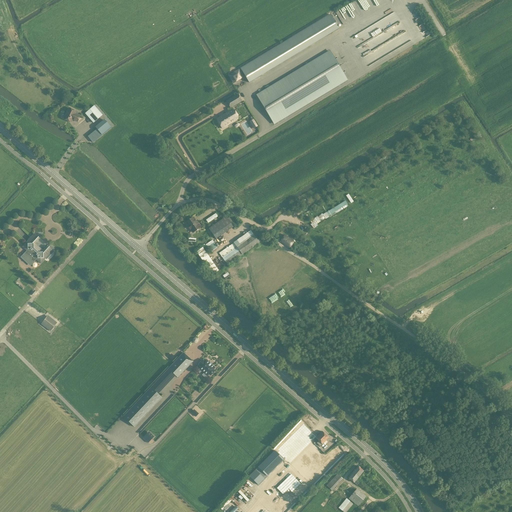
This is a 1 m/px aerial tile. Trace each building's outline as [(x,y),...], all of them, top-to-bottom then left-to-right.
[(331,15),(241,69),(249,83),(339,28),(331,15)] [(355,47),(361,45),(359,38),(357,39),(356,36),(352,37),(355,47)] [(346,80),(329,52),(257,96),(274,124),(346,80)] [(233,84),(238,90),(247,85),(243,78),(233,84)] [(242,101),(238,94),(227,101),(231,108),(242,101)] [(103,115),(94,105),(85,114),(93,123),(103,115)] [(71,122),(72,119),(77,122),(80,116),(75,114),(76,112),(69,108),(64,118),(71,122)] [(238,119),(232,110),(216,119),(222,129),(227,125),(226,123),(232,119),(234,121),(238,119)] [(253,119),(249,121),(253,128),(257,126),(253,119)] [(88,136),(89,136),(90,138),(93,142),(94,142),(99,138),(102,135),(97,129),(88,136)] [(329,217),(349,206),(345,201),(326,212),(329,217)] [(317,224),(325,217),(321,212),(313,220),(317,224)] [(216,214),(205,219),(207,222),(218,218),(216,214)] [(201,227),(198,223),(197,223),(193,217),(186,223),(188,226),(190,229),(193,232),(201,227)] [(216,239),(233,227),(226,217),(209,229),(216,239)] [(227,265),(242,255),(259,243),(251,231),(233,243),(234,243),(219,253),(227,265)] [(53,251),(52,250),(54,248),(50,245),(49,247),(48,246),(42,252),(34,244),(40,238),(38,237),(39,237),(37,238),(35,235),(24,247),(28,251),(22,258),(29,266),(36,258),(41,262),(45,258),(46,259),(47,258),(48,258),(49,257),(50,256),(51,255),(51,254),(52,254),(52,253),(53,252),(53,251)] [(294,242),(285,235),(280,241),(290,248),(294,242)] [(210,251),(217,247),(214,243),(207,247),(210,251)] [(212,261),(206,265),(212,275),(219,271),(212,261)] [(280,295),(296,289),(293,282),(286,285),(287,288),(278,291),(280,295)] [(48,315),(41,324),(50,331),(57,323),(48,315)] [(183,353),(123,417),(134,427),(162,398),(158,394),(175,375),(178,377),(192,362),(183,353)] [(200,366),(198,368),(207,377),(209,375),(210,375),(213,372),(212,371),(215,368),(206,360),(203,363),(202,361),(199,365),(200,366)] [(315,438),(322,444),(328,437),(322,431),(315,438)] [(144,439),(142,441),(145,443),(147,442),(148,443),(154,437),(149,432),(143,438),(144,439)] [(298,459),(306,466),(321,450),(313,443),(298,459)] [(269,452),(253,470),(261,478),(278,461),(269,452)] [(329,466),(338,457),(336,455),(326,463),(329,466)] [(358,466),(348,478),(354,482),(357,485),(359,483),(356,480),(364,471),(358,466)] [(337,474),(326,486),(332,491),(343,479),(337,474)] [(243,493),(242,495),(247,501),(256,492),(247,482),(239,489),(243,493)] [(349,498),(348,499),(358,506),(366,496),(357,489),(356,489),(349,498)] [(220,508),(223,511),(230,506),(227,504),(231,500),(229,498),(220,508)] [(346,498),(338,508),(343,511),(346,511),(353,504),(346,498)]
